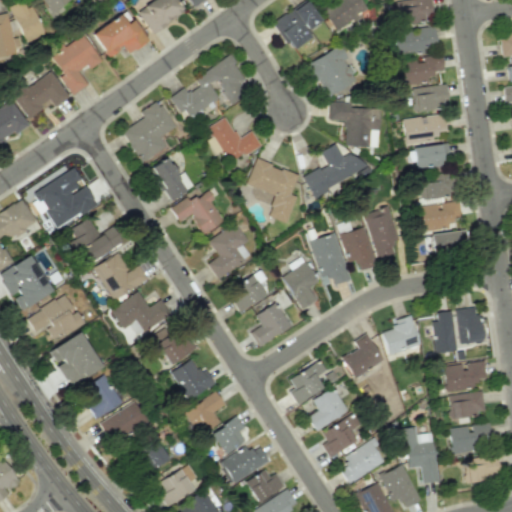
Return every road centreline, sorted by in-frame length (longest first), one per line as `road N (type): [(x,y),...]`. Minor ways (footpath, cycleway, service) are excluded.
road 1 (residential): [(84,125),(338,511)]
road 2 (residential): [(460,0),(511,386)]
road 3 (residential): [(259,0),(0,181)]
road 4 (residential): [(494,274),(383,292),(249,377)]
road 5 (secondary): [(117,511),(0,353)]
road 6 (secondary): [(0,396),(84,511)]
